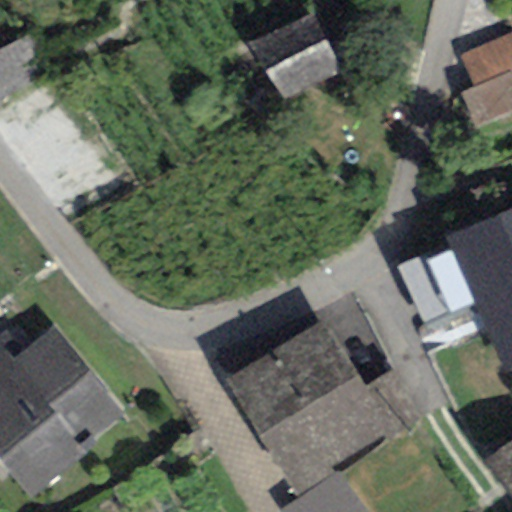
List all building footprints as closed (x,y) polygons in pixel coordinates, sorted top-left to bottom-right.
[(341,73),(311,17),(248,44),(284,100),(341,73)] [(476,127),(511,111),(511,34),(462,56),(476,88),(462,95),(476,127)] [(511,366),(511,209),(444,239),(449,249),(400,270),(423,323),(476,301),(506,369),(511,366)] [(323,319),(225,381),(298,498),(339,470),(419,418),(391,373),(366,389),(323,319)] [(0,335),(0,459),(32,498),(94,447),(90,442),(124,414),(53,328),(25,351),(7,330),(0,335)] [(511,443),(487,462),(511,495),(511,443)] [(281,511),(367,511),(339,470),(298,498),(280,510),(281,511)]
